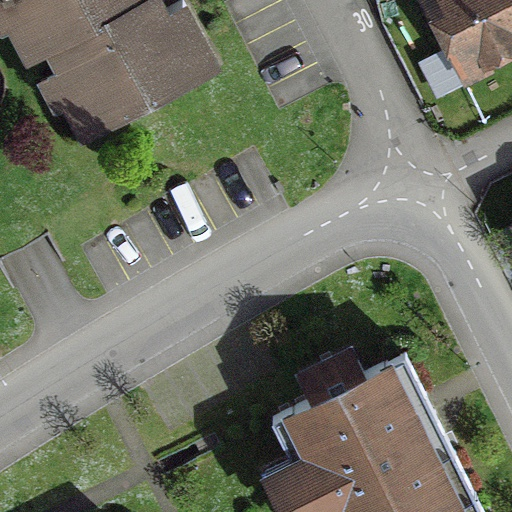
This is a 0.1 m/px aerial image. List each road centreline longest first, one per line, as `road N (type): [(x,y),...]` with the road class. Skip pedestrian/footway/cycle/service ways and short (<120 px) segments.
road 1 (residential): [(0,415),(91,355),(329,225),(426,188)]
road 2 (residential): [(336,0),(426,188)]
road 3 (residential): [(426,188),(511,350)]
